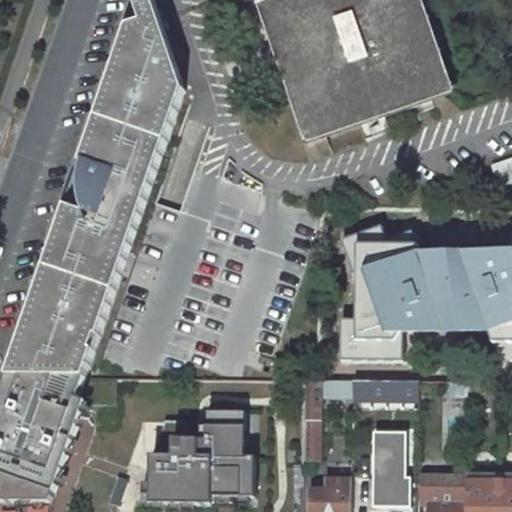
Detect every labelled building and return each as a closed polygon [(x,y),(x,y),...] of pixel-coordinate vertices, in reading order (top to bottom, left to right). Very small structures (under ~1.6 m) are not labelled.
[(163,161),(186,92),(184,86),(162,21),(154,0),(140,0),(138,6),(144,24),(130,29),(83,165),(87,166),(84,173),(83,187),(84,199),(88,215),(68,209),(69,259),(53,254),(10,378),(87,379),(97,352),(94,351),(99,338),(101,339),(122,278),(108,273),(123,252),(126,253),(158,159),(163,161)] [(254,0),(281,77),(307,152),(456,100),(421,0),(254,0)] [(144,24),(138,6),(130,29),(144,24)] [(511,158),(492,166),(500,189),(511,185),(511,158)] [(108,273),(122,278),(163,161),(158,159),(126,253),(123,252),(108,273)] [(53,254),(69,259),(68,209),(53,254)] [(343,321),(343,362),(405,363),(405,346),(405,340),(405,331),(403,327),(405,326),(407,331),(409,333),(411,334),(414,334),(417,333),(419,332),(420,330),(420,326),(429,330),(458,320),(462,331),(487,322),(493,338),(497,352),(501,364),(511,360),(511,256),(508,268),(507,264),(504,261),(500,259),(496,261),(494,264),(493,268),(484,259),(457,268),(453,258),(427,268),(422,255),(419,246),(414,232),(388,241),(383,227),(343,242),(355,276),(359,276),(359,321),(343,321)] [(87,379),(10,378),(0,408),(0,504),(54,505),(58,495),(88,402),(82,392),(87,379)] [(323,382),(305,382),(304,464),(322,464),(323,382)] [(421,411),(421,382),(356,382),(355,410),(421,411)] [(165,419),(136,505),(259,506),(260,413),(248,413),(248,409),(208,409),(207,420),(165,419)] [(480,461),(479,473),(491,474),(491,461),(480,461)] [(331,482),(355,482),(355,470),(331,470),(331,482)] [(376,476),(376,511),(419,511),(420,504),(420,477),(420,476),(376,476)] [(431,505),(430,511),(469,511),(469,503),(469,483),(469,478),(420,477),(420,504),(431,505)] [(498,483),(469,483),(469,503),(469,511),(502,511),(503,478),(498,478),(498,483)] [(508,479),(503,478),(502,511),(511,511),(511,483),(508,484),(508,479)] [(331,482),(331,492),(311,492),(311,511),(354,511),(355,482),(331,482)]
